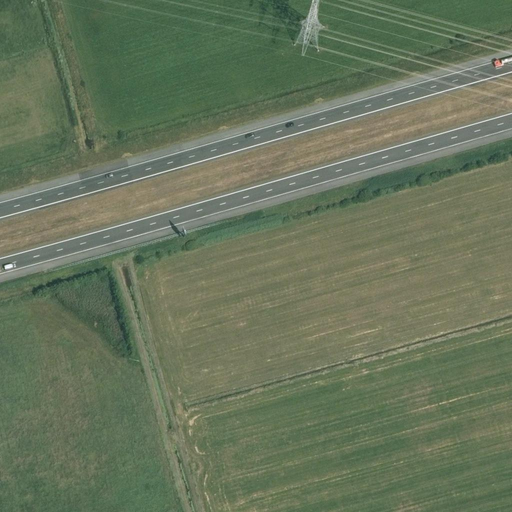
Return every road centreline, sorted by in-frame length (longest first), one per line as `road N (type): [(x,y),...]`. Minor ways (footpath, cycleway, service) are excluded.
road 1 (motorway): [(0,261),(511,120)]
road 2 (motorway): [(511,62),(0,200)]
